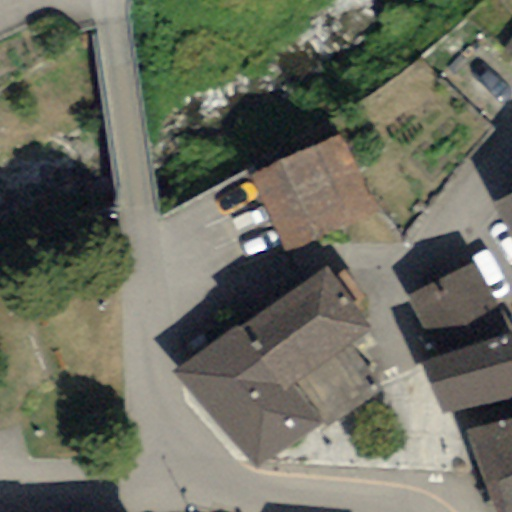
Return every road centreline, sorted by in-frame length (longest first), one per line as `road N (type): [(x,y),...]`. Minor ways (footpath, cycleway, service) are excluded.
road 1 (residential): [(153,488),(113,0)]
road 2 (residential): [(511,151),(385,300),(385,332),(438,511)]
road 3 (unknown): [(140,273),(308,246),(411,269)]
road 4 (residential): [(296,511),(153,488)]
road 5 (residential): [(153,488),(28,511)]
